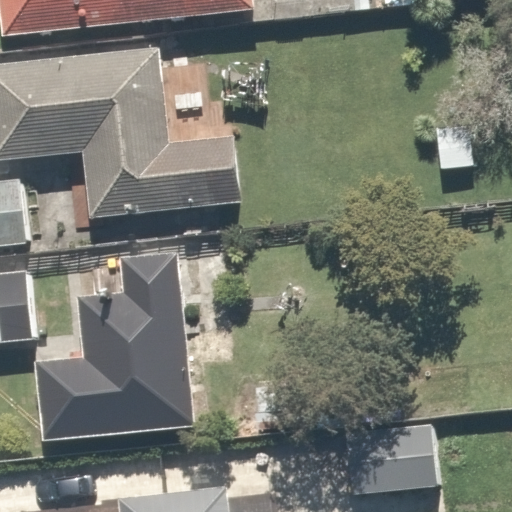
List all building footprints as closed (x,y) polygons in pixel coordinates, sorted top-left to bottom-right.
[(260,12),(258,0),(5,0),(9,37),(260,12)] [(383,0),(383,9),(429,12),(429,0),(434,0),(435,5),(497,0),(383,0)] [(247,206),(239,138),(175,145),(165,52),(0,69),(0,164),(86,155),(94,223),(247,206)] [(423,119),(425,172),(489,170),(487,116),(423,119)] [(0,250),(64,244),(57,172),(0,177),(0,250)] [(204,428),(183,256),(126,263),(129,294),(80,300),(87,358),(38,364),(48,447),(204,428)] [(0,348),(45,349),(47,276),(0,274),(0,348)] [(476,371),(427,374),(430,416),(479,412),(476,371)] [(283,429),(283,486),(346,486),(346,503),(438,502),(437,428),(283,429)] [(234,511),(232,489),(123,500),(124,511),(234,511)]
